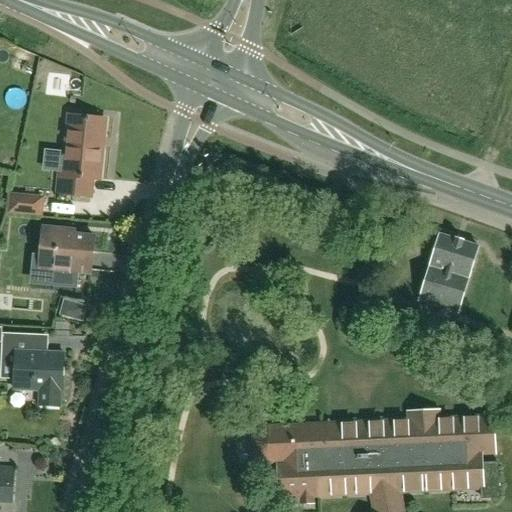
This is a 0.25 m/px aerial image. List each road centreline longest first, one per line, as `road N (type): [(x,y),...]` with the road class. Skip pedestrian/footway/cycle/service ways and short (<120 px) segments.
road 1 (residential): [(80,511),(195,119),(214,81)]
road 2 (primary): [(511,205),(416,172),(214,81)]
road 3 (primary): [(214,81),(23,0)]
